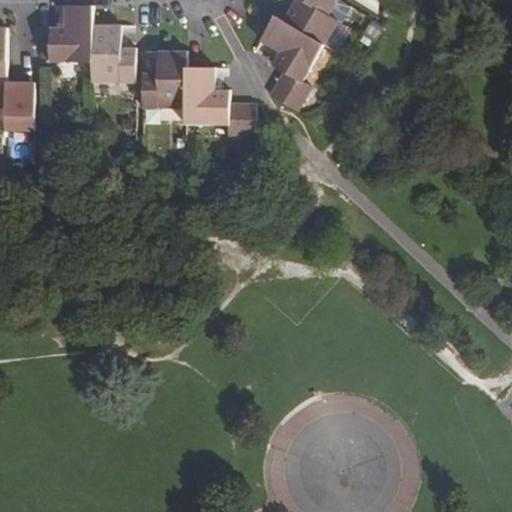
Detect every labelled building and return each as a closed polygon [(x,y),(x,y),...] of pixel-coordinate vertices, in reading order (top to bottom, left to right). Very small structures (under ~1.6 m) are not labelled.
[(292,9),(285,21),(326,45),(339,22),(331,17),(302,0),(286,0),(285,4),(292,9)] [(302,0),(331,17),(340,1),(339,0),(302,0)] [(52,30),(51,63),(95,64),(95,27),(95,8),(83,7),(67,7),(66,29),(59,29),(52,30)] [(269,29),(263,40),(283,53),(278,61),(275,65),(287,72),(303,82),(326,45),(285,21),(277,16),(269,29)] [(95,64),(95,83),(137,84),(138,50),(124,49),(123,27),(118,27),(102,27),(95,27),(95,64)] [(0,29),(0,77),(8,78),(9,30),(0,29)] [(145,74),(145,108),(188,109),(190,69),(190,52),(180,52),(165,51),(161,51),(160,75),(145,74)] [(188,109),(188,125),(231,125),(231,104),(231,92),(218,91),(218,69),(212,69),(196,69),(190,69),(188,109)] [(287,72),(279,84),(305,100),(313,88),(303,82),(287,72)] [(0,137),(9,138),(9,131),(35,131),(35,83),(9,83),(8,112),(0,112),(0,137)] [(279,84),(272,96),(298,111),(305,100),(279,84)] [(231,125),(230,137),(243,138),(244,104),(231,104),(231,125)] [(244,104),(243,138),(258,138),(258,105),(244,104)]
